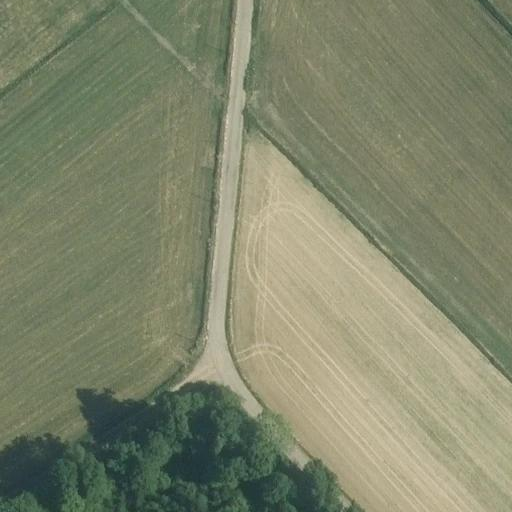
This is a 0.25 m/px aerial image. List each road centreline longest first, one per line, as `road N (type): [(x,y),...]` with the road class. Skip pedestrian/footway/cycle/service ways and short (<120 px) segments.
road 1 (unclassified): [(347,511),(214,363),(245,0)]
road 2 (track): [(214,363),(173,399),(0,509)]
